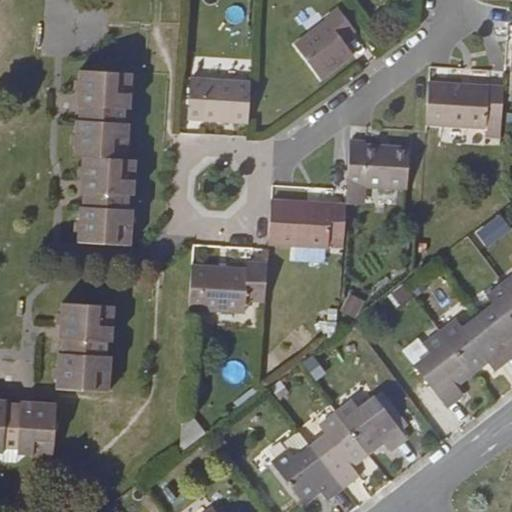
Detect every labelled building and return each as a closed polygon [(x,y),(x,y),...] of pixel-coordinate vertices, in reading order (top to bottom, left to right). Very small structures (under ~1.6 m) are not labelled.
[(295,45),(321,79),(354,54),(342,39),(355,29),(339,7),(325,17),(327,20),(295,45)] [(80,206),(77,242),(131,245),(133,208),(128,208),(129,195),(134,195),(136,159),(128,158),(129,123),(125,123),(125,108),(131,109),(133,72),(79,70),(78,90),(81,90),(80,105),(80,110),(79,120),(76,120),(76,122),(74,156),(83,156),(82,183),(84,183),(84,191),(84,193),(83,206),(80,206)] [(248,122),(251,82),(190,78),(188,119),(248,122)] [(500,137),(503,86),(428,81),(425,125),(485,129),(484,136),(500,137)] [(407,187),(409,147),(365,144),(365,141),(350,140),(347,189),(346,201),(362,202),(363,184),(407,187)] [(344,238),(346,205),(271,200),(268,243),(329,247),(329,237),(344,238)] [(265,300),(267,263),(247,262),(246,270),(192,266),(189,307),(244,311),(245,299),(265,300)] [(478,316),(510,358),(511,356),(511,293),(504,283),(487,297),(493,305),(478,316)] [(58,352),(56,389),(108,392),(111,355),(106,355),(107,341),(112,342),(115,306),(61,301),(59,323),(59,329),(62,329),(61,353),(58,352)] [(441,332),(472,372),(486,361),(494,371),(510,358),(478,316),(463,328),(457,319),(441,332)] [(456,384),(472,372),(441,332),(423,346),(429,354),(413,366),(447,408),(464,395),(456,384)] [(315,352),(302,359),(313,378),(326,371),(315,352)] [(227,384),(245,380),(240,361),(223,365),(227,384)] [(336,413),(367,454),(383,442),(391,452),(408,439),(375,396),(359,408),(353,400),(336,413)] [(0,458),(3,462),(17,463),(25,455),(53,457),(57,403),(29,401),(29,404),(21,403),(14,403),(6,402),(0,401),(0,458)] [(367,454),(336,413),(319,426),(326,434),(311,446),(344,488),(360,476),(352,466),(367,454)] [(311,446),(298,430),(283,442),(290,450),(272,464),(303,503),(319,491),(327,502),(344,488),(311,446)]
